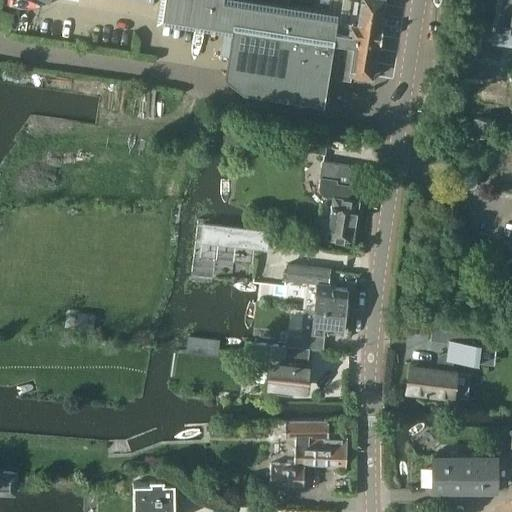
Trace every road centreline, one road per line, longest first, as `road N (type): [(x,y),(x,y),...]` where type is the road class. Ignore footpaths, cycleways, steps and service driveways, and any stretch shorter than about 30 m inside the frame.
road 1 (tertiary): [(372,511),(372,335),(420,0)]
road 2 (unknown): [(371,490),(511,489)]
